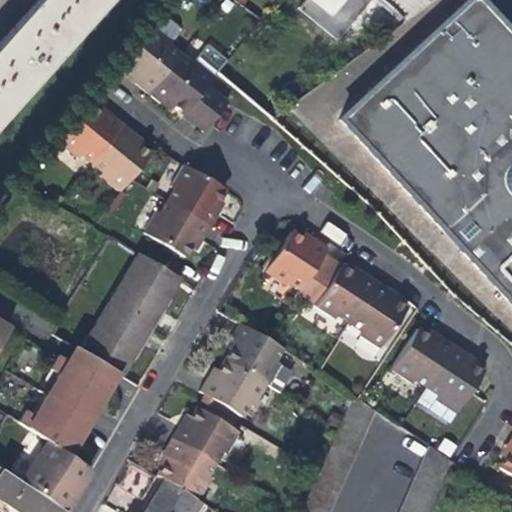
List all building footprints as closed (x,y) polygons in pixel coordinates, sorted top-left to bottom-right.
[(0,114),(103,0),(36,0),(0,40),(0,114)] [(395,27),(432,0),(305,0),(325,17),(340,0),(368,0),(370,1),(368,3),(395,27)] [(460,253),(511,309),(511,41),(474,0),(464,0),(336,118),(438,229),(458,211),(480,234),(460,253)] [(117,63),(126,71),(137,79),(133,84),(145,94),(176,55),(164,45),(174,32),(173,25),(158,12),(117,63)] [(188,65),(176,55),(145,94),(157,103),(160,98),(171,107),(201,131),(223,104),(203,87),(214,74),(215,74),(224,63),(206,47),(193,63),(191,61),(188,65)] [(122,75),(133,84),(137,79),(126,71),(122,75)] [(167,111),(171,107),(160,98),(157,103),(167,111)] [(77,152),(88,162),(120,124),(108,114),(104,119),(93,111),(84,103),(53,140),(73,157),(77,152)] [(97,106),(93,111),(104,119),(108,114),(97,106)] [(147,155),(138,147),(127,139),(132,134),(120,124),(88,162),(101,172),(97,176),(117,193),(147,155)] [(142,142),(132,134),(127,139),(138,147),(142,142)] [(172,192),(165,203),(208,229),(216,215),(211,212),(216,202),(223,191),(181,166),(168,189),(172,192)] [(222,205),(216,202),(211,212),(216,215),(219,211),(222,205)] [(201,241),(208,229),(165,203),(158,215),(154,212),(141,234),(182,259),(188,249),(195,237),(201,241)] [(458,211),(438,229),(460,253),(480,234),(458,211)] [(325,249),(312,239),(308,245),(298,239),(290,233),(265,271),(285,285),(287,281),(299,289),(318,259),(325,249)] [(302,233),(298,239),(308,245),(312,239),(307,236),(302,233)] [(196,248),(201,241),(195,237),(188,249),(194,252),(196,248)] [(138,258),(107,306),(148,330),(164,304),(178,282),(138,258)] [(312,305),(335,270),(318,259),(299,289),(296,294),(312,305)] [(336,315),(348,323),(375,282),(363,274),(359,279),(349,272),(339,265),(335,270),(312,305),(333,319),(336,315)] [(352,267),(349,272),(359,279),(363,274),(358,270),(352,267)] [(388,291),(375,282),(348,323),(359,330),(357,334),(379,349),(405,309),(394,302),(385,296),(388,291)] [(391,293),(388,291),(385,296),(394,302),(397,297),(391,293)] [(131,357),(148,330),(107,306),(78,353),(113,375),(118,378),(131,357)] [(280,350),(265,341),(240,326),(232,339),(238,342),(232,352),(225,363),(266,387),(277,393),(290,372),(273,362),(280,350)] [(425,388),(452,347),(438,338),(435,344),(424,337),(415,331),(388,371),(409,385),(412,380),(425,388)] [(427,331),(424,337),(435,344),(438,338),(432,334),(427,331)] [(226,349),(232,352),(238,342),(232,339),(229,344),(226,349)] [(52,357),(105,389),(112,377),(113,375),(78,353),(63,343),(58,347),(52,357)] [(460,361),(464,356),(452,347),(425,388),(436,396),(433,400),(455,413),(480,374),(470,367),(460,361)] [(468,358),(464,356),(460,361),(470,367),(474,362),(468,358)] [(13,422),(45,443),(50,447),(65,456),(77,436),(85,423),(98,401),(105,389),(52,357),(40,376),(24,404),(13,422)] [(199,394),(204,397),(215,403),(241,418),(255,397),(259,399),(266,387),(225,363),(219,373),(213,384),(207,381),(199,394)] [(211,374),(207,381),(213,384),(219,373),(214,370),(211,374)] [(350,396),(298,511),(327,511),(371,410),(350,396)] [(210,410),(215,403),(204,397),(200,404),(210,410)] [(206,416),(210,410),(200,404),(197,410),(206,416)] [(238,434),(206,416),(197,410),(191,419),(184,430),(179,427),(171,441),(213,465),(220,454),(225,456),(238,434)] [(183,421),(179,427),(184,430),(191,419),(186,416),(183,421)] [(511,435),(506,445),(511,449),(503,461),(497,470),(511,479),(511,435)] [(156,477),(162,481),(190,498),(197,502),(210,480),(206,477),(213,465),(171,441),(164,453),(169,456),(162,467),(156,477)] [(20,486),(59,511),(61,511),(70,496),(86,470),(65,456),(50,447),(45,443),(20,486)] [(498,457),(503,461),(511,449),(506,445),(505,446),(502,452),(498,457)] [(427,448),(398,511),(426,511),(448,463),(427,448)] [(157,464),(162,467),(169,456),(164,453),(159,460),(157,464)] [(15,511),(59,511),(20,486),(0,472),(0,501),(12,510),(15,511)] [(149,502),(143,511),(181,511),(190,498),(162,481),(149,502)] [(190,511),(197,502),(190,498),(181,511),(190,511)]
